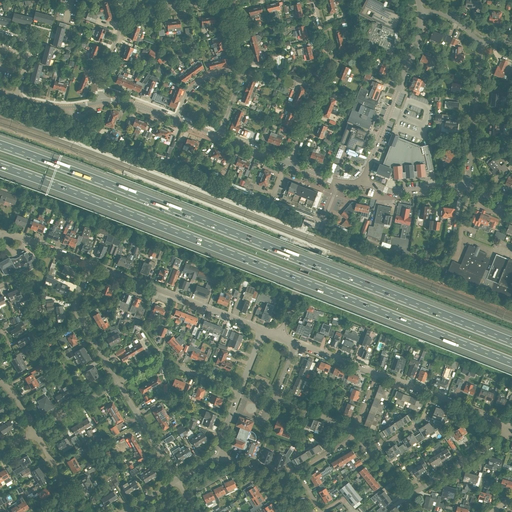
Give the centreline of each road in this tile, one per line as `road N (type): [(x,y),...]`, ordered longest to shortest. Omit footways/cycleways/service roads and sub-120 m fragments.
road 1 (motorway): [(0,165),(511,362)]
road 2 (motorway): [(511,342),(0,145)]
road 3 (residential): [(262,330),(90,263)]
road 4 (residential): [(363,182),(416,42),(419,12)]
road 5 (residential): [(290,164),(326,66),(313,0)]
road 6 (residential): [(279,337),(338,182)]
road 7 (residential): [(466,187),(480,44)]
road 8 (residential): [(117,382),(159,359),(239,390)]
road 9 (residential): [(117,382),(75,308),(90,263)]
road 10 (residential): [(404,498),(510,424)]
